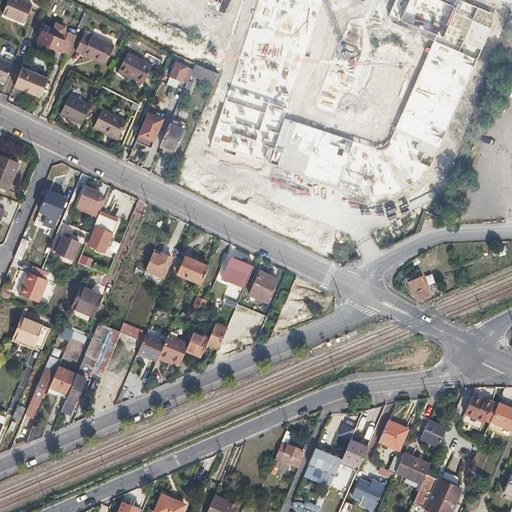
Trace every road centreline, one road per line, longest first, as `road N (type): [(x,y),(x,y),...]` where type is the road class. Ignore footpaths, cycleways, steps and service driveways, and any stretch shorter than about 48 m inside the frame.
road 1 (residential): [(55,511),(336,391),(468,369),(480,349)]
road 2 (residential): [(363,292),(356,314),(0,467)]
road 3 (residential): [(54,141),(363,292)]
road 4 (residential): [(511,233),(428,240),(370,271),(363,292)]
road 5 (residential): [(363,292),(480,349)]
road 6 (residential): [(54,141),(0,255)]
